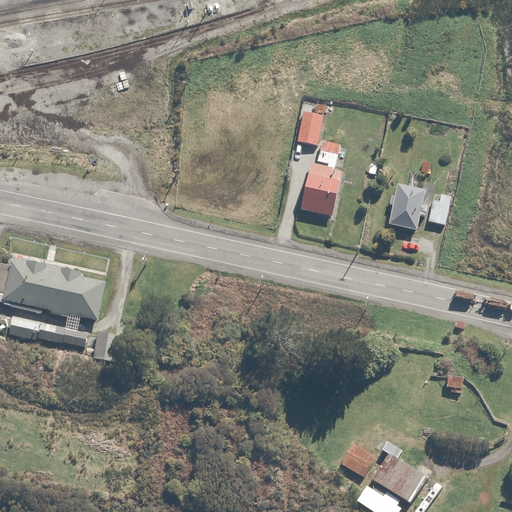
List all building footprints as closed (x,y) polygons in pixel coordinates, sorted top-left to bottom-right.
[(323,117),(302,114),(299,144),(320,147),(323,117)] [(300,212),(332,218),(341,173),(336,172),(341,148),(321,144),(318,160),(311,159),(300,212)] [(418,188),(427,189),(431,165),(422,164),(418,188)] [(417,232),(421,217),(426,218),(429,207),(423,206),(425,196),(428,196),(429,192),(397,186),(389,227),(417,232)] [(432,202),(427,223),(446,227),(452,198),(440,195),(438,203),(432,202)] [(81,333),(83,320),(101,323),(108,281),(67,275),(69,267),(12,259),(5,311),(43,316),(44,312),(53,313),(53,317),(66,319),(65,329),(43,326),(41,344),(89,351),(92,335),(81,333)] [(41,327),(15,320),(10,336),(37,343),(41,327)] [(430,420),(422,418),(432,371),(398,364),(389,408),(380,406),(375,427),(426,438),(430,420)] [(462,395),(462,380),(447,379),(446,388),(452,388),(451,395),(462,395)] [(365,479),(376,459),(351,445),(340,465),(365,479)] [(427,480),(398,461),(403,453),(392,446),(387,453),(389,455),(372,481),(411,506),(427,480)] [(371,511),(400,511),(402,509),(399,507),(401,504),(386,493),(383,497),(367,486),(356,502),(371,511)]
